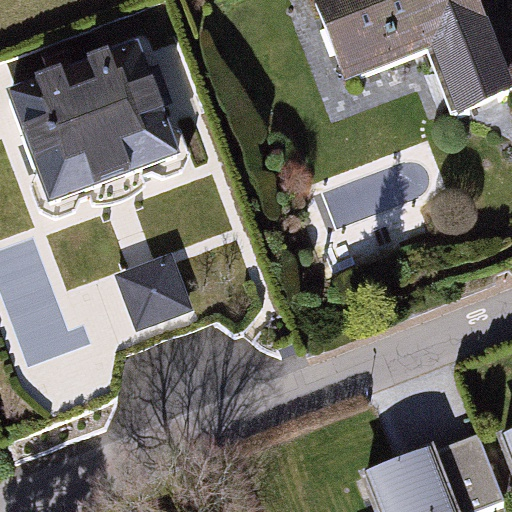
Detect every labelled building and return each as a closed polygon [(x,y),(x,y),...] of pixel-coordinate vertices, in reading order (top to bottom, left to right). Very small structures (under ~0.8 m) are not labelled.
[(511,75),(482,0),(309,0),(346,92),(424,62),(450,130),(511,106),(511,75)] [(145,55),(9,105),(51,219),(187,169),(145,55)] [(173,259),(116,281),(137,337),(194,316),(173,259)] [(481,439),(360,484),(370,511),(491,511),(505,507),(481,439)] [(511,440),(498,444),(511,479),(511,440)]
